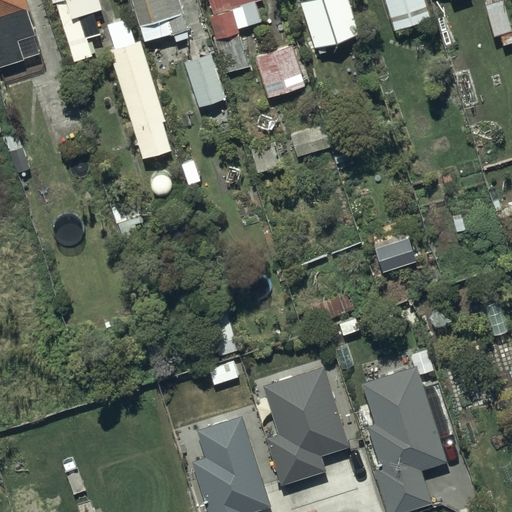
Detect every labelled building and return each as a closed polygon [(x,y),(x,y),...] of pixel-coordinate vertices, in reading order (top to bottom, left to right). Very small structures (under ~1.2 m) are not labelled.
[(0,0),(0,68),(42,55),(28,10),(31,9),(28,0),(0,0)] [(56,2),(75,63),(92,57),(86,38),(101,34),(94,14),(103,11),(99,0),(49,0),(51,4),(56,2)] [(133,0),(147,44),(174,36),(176,44),(197,38),(185,0),(133,0)] [(210,0),(211,3),(207,5),(217,36),(239,29),(239,26),(265,18),(258,0),(210,0)] [(344,0),(304,0),(297,2),(311,46),(355,32),(344,0)] [(420,0),(382,0),(391,29),(426,18),(420,0)] [(511,23),(505,0),(499,0),(488,3),(498,36),(505,34),(508,45),(511,43),(511,23)] [(141,41),(138,42),(130,17),(108,23),(116,48),(110,50),(144,159),(175,150),(141,41)] [(241,33),(217,40),(226,72),(250,65),(241,33)] [(294,45),(255,57),(268,99),(307,87),(294,45)] [(213,53),(185,62),(200,108),(227,99),(213,53)] [(326,125),(289,134),(294,156),(332,148),(326,125)] [(277,165),(272,141),(247,147),(253,171),(277,165)] [(130,194),(106,203),(121,241),(144,232),(130,194)] [(410,238),(377,248),(384,273),(417,263),(410,238)] [(352,306),(346,292),(303,308),(308,322),(352,306)] [(237,341),(228,314),(200,323),(208,350),(237,341)] [(442,459),(412,362),(384,371),(381,364),(362,370),(364,379),(358,381),(371,422),(363,425),(376,466),(371,468),(384,511),(387,511),(428,500),(417,466),(442,459)] [(342,446),(319,365),(259,382),(273,431),(262,434),(276,481),(320,469),(316,453),(342,446)] [(204,511),(201,511),(243,511),(266,504),(239,414),(193,428),(201,454),(188,458),(204,511)]
